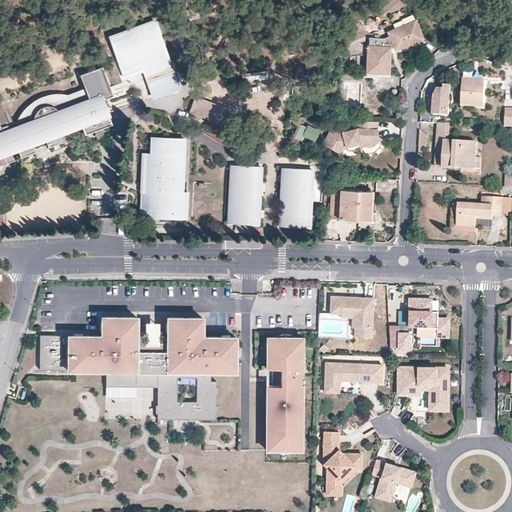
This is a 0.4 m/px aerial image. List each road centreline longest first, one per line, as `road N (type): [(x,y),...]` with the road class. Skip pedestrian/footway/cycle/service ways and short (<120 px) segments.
road 1 (residential): [(404,262),(45,257)]
road 2 (residential): [(404,262),(413,92),(429,68),(478,48),(511,57)]
road 3 (residential): [(490,443),(490,283),(481,267)]
road 4 (residential): [(481,267),(472,286),(472,442)]
road 5 (residential): [(45,257),(28,277),(0,372)]
